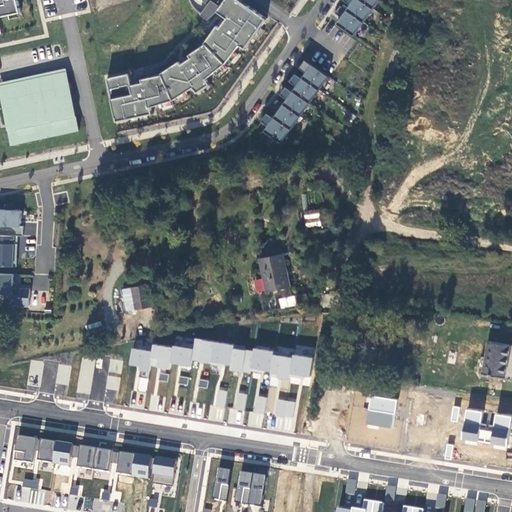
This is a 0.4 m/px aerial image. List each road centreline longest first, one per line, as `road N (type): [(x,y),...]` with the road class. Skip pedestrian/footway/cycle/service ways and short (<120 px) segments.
road 1 (residential): [(201,436),(506,487)]
road 2 (residential): [(302,31),(225,130),(98,162)]
road 3 (residential): [(443,237),(494,0)]
road 4 (track): [(368,221),(380,104),(411,0)]
road 5 (track): [(314,438),(346,261),(368,221)]
road 6 (residential): [(4,408),(201,436)]
road 7 (track): [(267,235),(270,207),(299,177),(332,181),(368,221)]
road 8 (track): [(368,221),(511,247)]
road 9 (track): [(340,298),(460,318)]
